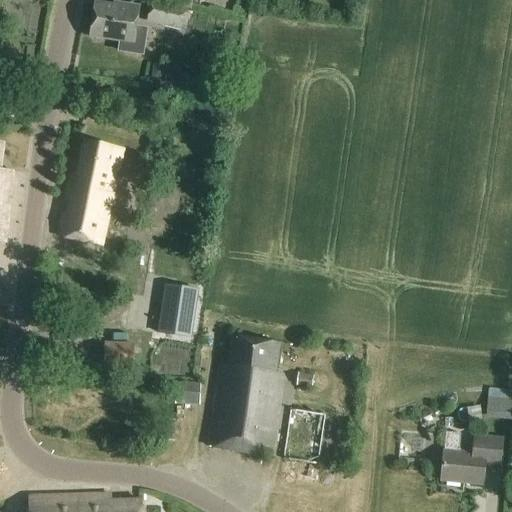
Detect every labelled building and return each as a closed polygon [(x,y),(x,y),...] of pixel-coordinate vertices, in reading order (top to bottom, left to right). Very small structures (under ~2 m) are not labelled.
[(153,3),(147,23),(180,31),(184,17),(186,10),(153,3)] [(145,29),(136,28),(138,9),(113,4),(112,8),(93,6),(89,37),(120,41),(119,50),(142,53),(145,29)] [(120,150),(113,148),(85,142),(78,177),(71,175),(66,202),(71,203),(69,214),(63,213),(58,236),(100,245),(120,150)] [(0,172),(0,167),(3,145),(0,144),(0,245),(3,246),(12,174),(0,172)] [(166,286),(159,334),(190,339),(198,291),(166,286)] [(280,344),(231,337),(227,366),(220,365),(208,448),(270,457),(282,374),(276,373),(280,344)] [(104,345),(104,369),(134,370),(134,345),(104,345)] [(296,387),(312,389),(314,377),(298,375),(296,387)] [(174,406),(200,407),(200,384),(175,383),(174,406)] [(511,400),(488,398),(487,420),(511,422),(511,400)] [(290,410),(282,461),(319,467),(327,416),(290,410)] [(156,443),(174,443),(175,423),(157,423),(156,443)] [(504,439),(475,436),(474,456),(443,452),(440,480),(481,484),(483,465),(501,467),(504,439)] [(111,503),(110,496),(28,498),(28,511),(141,511),(141,502),(111,503)]
